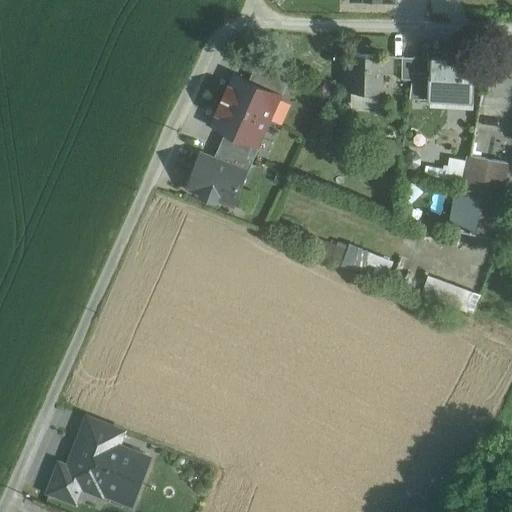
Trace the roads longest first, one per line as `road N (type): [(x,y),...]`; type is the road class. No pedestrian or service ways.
road 1 (residential): [(258,23),(238,23),(211,41),(0,505)]
road 2 (residential): [(511,30),(258,23)]
